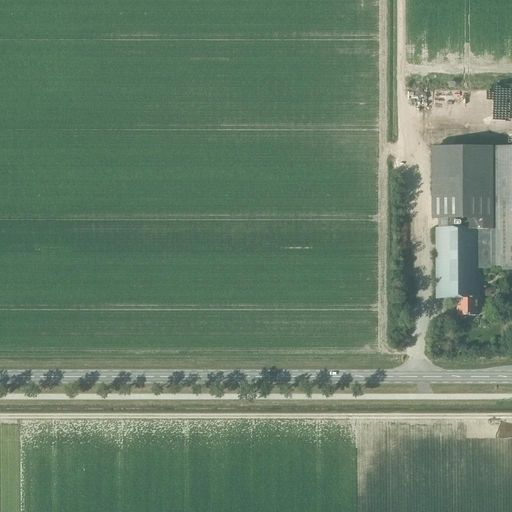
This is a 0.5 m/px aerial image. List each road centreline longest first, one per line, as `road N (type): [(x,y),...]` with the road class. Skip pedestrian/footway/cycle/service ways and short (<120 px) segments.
road 1 (track): [(0,417),(511,417)]
road 2 (secondary): [(511,377),(0,377)]
